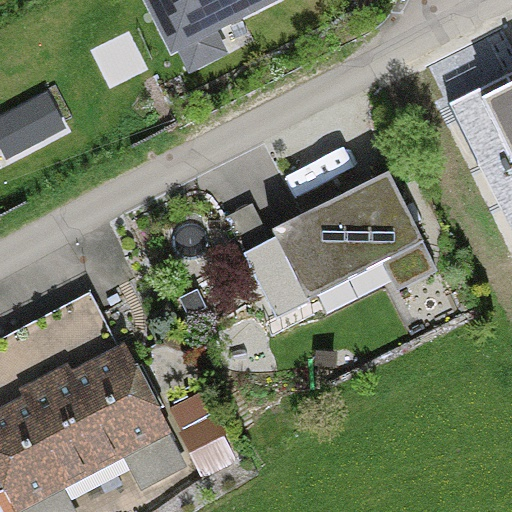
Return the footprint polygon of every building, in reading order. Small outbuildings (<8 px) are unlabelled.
[(135,0),(174,77),(228,50),(216,27),(270,0),(135,0)] [(511,83),(486,97),(511,147),(511,83)] [(420,253),(392,192),(272,247),(299,307),(420,253)] [(47,395),(86,470),(158,432),(118,357),(47,395)] [(47,395),(0,419),(0,480),(14,507),(86,470),(47,395)]
